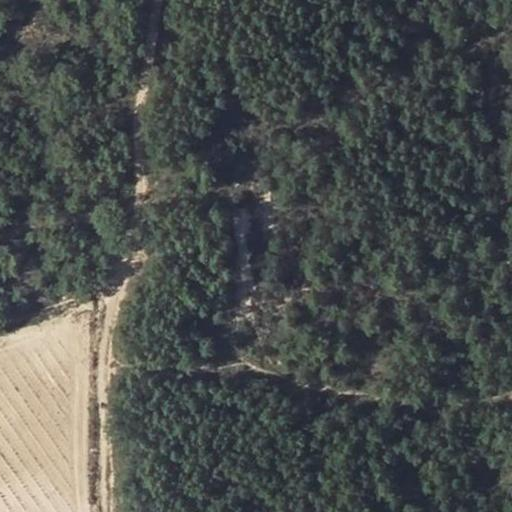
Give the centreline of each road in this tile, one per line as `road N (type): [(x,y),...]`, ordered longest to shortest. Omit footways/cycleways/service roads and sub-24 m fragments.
road 1 (track): [(511,389),(454,402),(366,396),(227,359),(91,360)]
road 2 (track): [(511,22),(491,45),(496,236),(511,265)]
